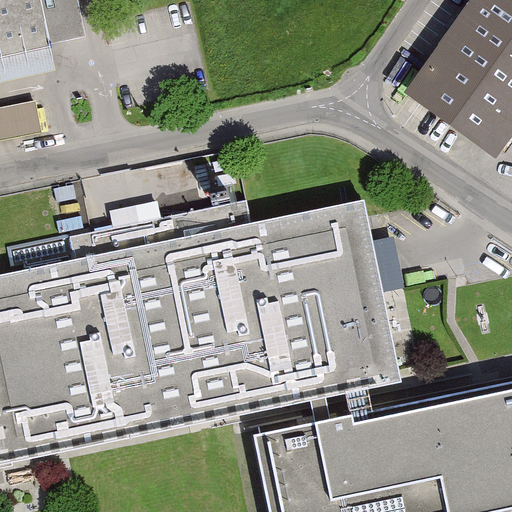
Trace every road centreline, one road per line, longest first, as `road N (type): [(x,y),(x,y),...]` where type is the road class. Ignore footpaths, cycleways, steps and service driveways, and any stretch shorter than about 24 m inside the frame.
road 1 (residential): [(356,104),(0,169)]
road 2 (residential): [(356,104),(511,218)]
road 3 (residential): [(430,0),(356,104)]
